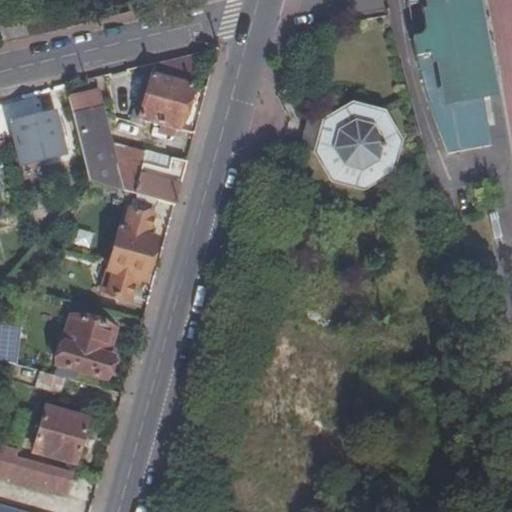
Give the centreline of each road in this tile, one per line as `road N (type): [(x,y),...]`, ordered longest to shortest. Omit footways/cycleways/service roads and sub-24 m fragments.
road 1 (secondary): [(123,511),(257,16)]
road 2 (tertiary): [(0,73),(257,16)]
